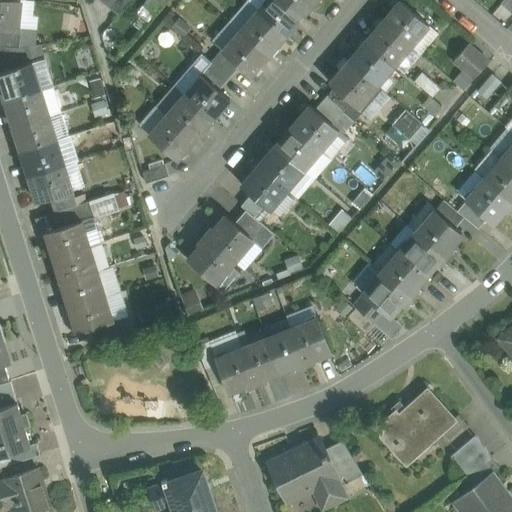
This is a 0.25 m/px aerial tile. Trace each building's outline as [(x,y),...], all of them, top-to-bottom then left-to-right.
[(0,0),(0,23),(20,25),(22,0),(0,0)] [(128,0),(100,0),(117,14),(128,0)] [(147,0),(144,4),(155,15),(168,0),(147,0)] [(302,15),(285,0),(269,0),(259,12),(285,34),(284,35),(287,37),(294,28),(292,26),(302,15)] [(285,0),(302,15),(303,17),(311,8),(309,6),(314,0),(285,0)] [(511,0),(503,0),(502,2),(511,10),(511,0)] [(429,26),(401,2),(394,10),(396,12),(387,23),(386,23),(413,46),(429,26)] [(285,34),(259,12),(242,31),(268,54),(267,55),(269,56),(277,47),(275,45),(284,35),(285,34)] [(413,46),(386,23),(387,23),(385,21),(377,30),(379,32),(370,42),(370,43),(396,66),(413,46)] [(37,28),(21,26),(21,33),(22,33),(21,47),(35,45),(37,28)] [(21,33),(0,30),(0,45),(21,47),(22,33),(21,33)] [(268,54),(242,31),(224,51),(241,66),(252,76),(260,67),(258,65),(267,55),(268,54)] [(396,66),(370,43),(370,42),(368,41),(360,50),(362,52),(353,62),(379,85),(396,66)] [(489,61),(469,43),(455,60),(475,78),(489,61)] [(18,48),(0,53),(0,65),(0,66),(21,59),(18,48)] [(224,51),(213,63),(230,78),(241,66),(224,51)] [(379,85),(353,62),(351,60),(340,74),(342,75),(334,85),(332,83),(331,84),(354,103),(363,111),(382,88),(379,85)] [(33,62),(0,72),(0,83),(6,101),(42,90),(33,62)] [(230,78),(213,63),(206,72),(223,87),(230,78)] [(442,88),(425,73),(417,83),(434,98),(442,88)] [(229,98),(203,75),(185,95),(211,118),(210,119),(213,121),(220,112),(218,110),(229,98)] [(495,77),(482,93),(488,98),(501,82),(495,77)] [(354,103),(336,88),(327,98),(345,113),(354,103)] [(42,90),(6,101),(13,126),(49,115),(49,114),(42,90)] [(211,118),(185,95),(168,115),(194,138),(193,138),(195,140),(203,131),(202,129),(210,119),(211,118)] [(327,98),(325,96),(314,108),(340,130),(343,133),(354,121),(345,113),(327,98)] [(314,108),(312,106),(304,115),(307,117),(298,128),(297,128),(323,151),(340,130),(314,108)] [(406,108),(394,122),(411,136),(423,122),(406,108)] [(49,115),(13,126),(21,151),(69,136),(61,111),(49,114),(49,115)] [(194,138),(168,115),(150,135),(178,160),(187,150),(184,148),(193,138),(194,138)] [(323,151),(297,128),(298,128),(295,126),(287,135),(290,137),(280,147),(280,148),(306,170),(323,151)] [(98,127),(75,134),(79,147),(102,140),(98,127)] [(69,136),(21,151),(28,176),(64,165),(77,161),(69,136)] [(306,170),(280,148),(280,147),(278,145),(270,154),(273,156),(263,167),(263,168),(289,190),(306,170)] [(511,147),(503,159),(511,166),(511,147)] [(511,166),(503,159),(486,178),(511,200),(511,166)] [(165,164),(143,172),(146,183),(169,176),(165,164)] [(64,165),(28,176),(36,199),(49,196),(72,188),(64,165)] [(289,190),(263,168),(263,167),(261,165),(253,174),(255,176),(246,187),(244,185),(243,186),(253,195),(272,210),(289,190)] [(511,206),(511,200),(486,178),(467,200),(488,218),(494,223),(505,210),(507,212),(511,206)] [(72,188),(49,196),(54,212),(77,205),(72,188)] [(96,199),(101,215),(128,206),(123,190),(96,199)] [(272,210),(253,195),(243,207),(247,210),(262,223),(272,210)] [(458,211),(445,200),(436,211),(456,228),(465,217),(458,211)] [(488,218),(467,200),(458,211),(465,217),(479,229),(488,218)] [(77,205),(54,212),(58,227),(82,220),(95,216),(90,201),(77,205)] [(262,223),(247,210),(236,223),(254,239),(253,240),(263,248),(275,235),(262,223)] [(456,228),(436,211),(418,232),(447,257),(454,248),(452,246),(462,234),(456,228)] [(236,223),(227,215),(216,228),(213,226),(205,235),(235,261),(253,240),(254,239),(236,223)] [(58,227),(45,231),(49,242),(52,241),(57,255),(57,256),(90,246),(82,220),(58,227)] [(447,257),(418,232),(401,252),(427,275),(437,264),(439,266),(447,257)] [(235,261),(205,235),(198,244),(201,246),(190,259),(217,283),(235,261)] [(90,246),(57,256),(57,255),(54,256),(57,266),(60,265),(65,280),(65,281),(98,271),(90,246)] [(427,275),(401,252),(384,272),(412,296),(419,288),(417,286),(427,275)] [(98,271),(65,281),(65,280),(62,281),(64,291),(68,290),(72,305),(73,306),(106,295),(98,271)] [(412,296),(384,272),(365,293),(385,310),(391,316),(402,303),(404,305),(412,296)] [(365,293),(363,292),(353,304),(356,306),(374,322),(385,310),(365,293)] [(106,295),(73,306),(72,305),(69,306),(72,317),(76,316),(80,330),(90,327),(113,320),(106,295)] [(374,322),(356,306),(347,316),(365,332),(374,322)] [(318,318),(291,328),(305,363),(315,359),(314,356),(330,350),(318,318)] [(113,320),(90,327),(93,338),(116,331),(113,320)] [(1,323),(0,323),(0,366),(13,363),(1,323)] [(511,326),(499,338),(511,353),(511,326)] [(291,328),(267,338),(280,370),(293,365),(294,367),(305,363),(291,328)] [(267,338),(243,347),(257,383),(267,378),(266,376),(280,370),(267,338)] [(210,340),(196,345),(205,368),(218,363),(216,358),(210,340)] [(243,347),(216,358),(218,363),(229,391),(246,384),(247,387),(257,383),(243,347)] [(457,419),(431,390),(402,416),(394,407),(393,408),(397,412),(379,429),(395,447),(399,444),(402,446),(403,445),(411,454),(424,443),(427,447),(442,433),(457,420),(457,419)] [(17,401),(0,406),(0,454),(8,452),(31,445),(30,444),(17,401)] [(461,415),(457,419),(457,420),(442,433),(451,443),(471,426),(461,415)] [(491,457),(475,435),(452,455),(467,475),(491,457)] [(319,436),(268,460),(288,502),(313,490),(322,508),(347,496),(341,484),(328,456),(319,436)] [(31,445),(8,452),(12,463),(40,454),(37,442),(30,444),(31,445)] [(346,448),(328,456),(341,484),(362,474),(346,448)] [(491,457),(467,475),(474,485),(492,472),(493,473),(499,468),(491,457)] [(7,477),(6,478),(7,480),(0,482),(0,506),(17,502),(19,511),(53,511),(40,467),(7,477)] [(215,511),(201,471),(167,482),(166,479),(161,481),(162,484),(150,488),(157,508),(158,507),(157,506),(173,502),(176,511),(215,511)] [(511,511),(511,499),(493,473),(492,472),(474,485),(453,500),(462,511),(511,511)]
